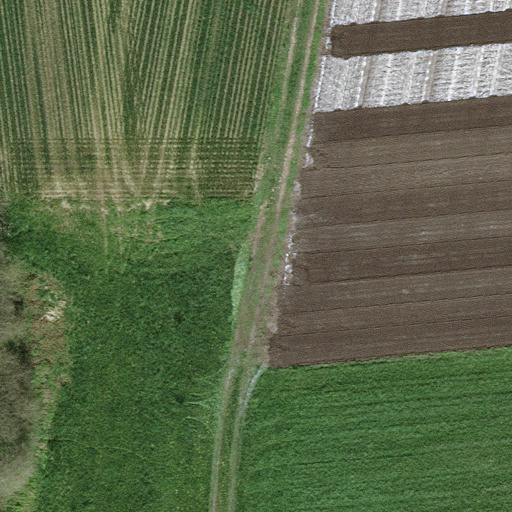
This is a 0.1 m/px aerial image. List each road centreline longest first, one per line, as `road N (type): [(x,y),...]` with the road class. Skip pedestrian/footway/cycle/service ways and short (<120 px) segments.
road 1 (track): [(225,511),(275,188)]
road 2 (track): [(311,0),(275,188)]
